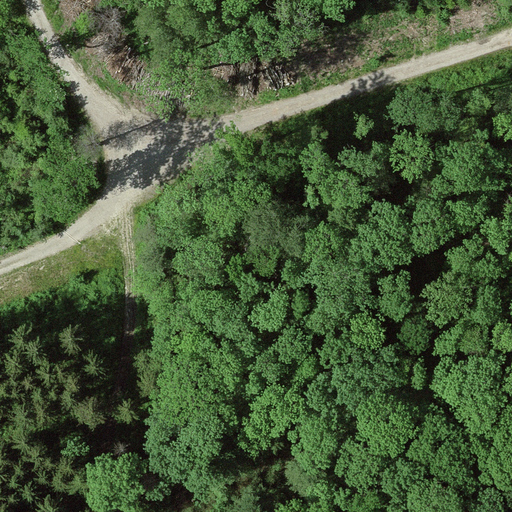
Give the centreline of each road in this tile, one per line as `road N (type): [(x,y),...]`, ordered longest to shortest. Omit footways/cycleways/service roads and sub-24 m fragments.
road 1 (track): [(511,33),(229,131),(141,171),(75,231),(0,262)]
road 2 (track): [(141,171),(59,59),(32,0)]
